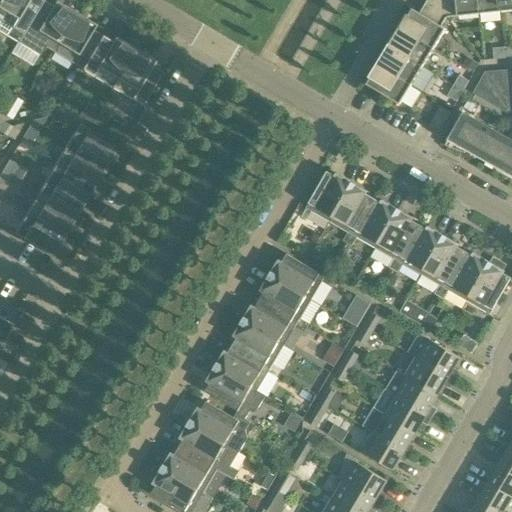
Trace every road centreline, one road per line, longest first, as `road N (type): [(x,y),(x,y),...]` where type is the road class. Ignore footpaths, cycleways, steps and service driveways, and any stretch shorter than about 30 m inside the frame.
road 1 (residential): [(170,511),(122,483),(122,456),(329,117)]
road 2 (residential): [(228,56),(75,314)]
road 3 (residential): [(511,304),(401,511)]
road 4 (residential): [(511,208),(329,117)]
road 5 (residential): [(75,314),(0,445)]
